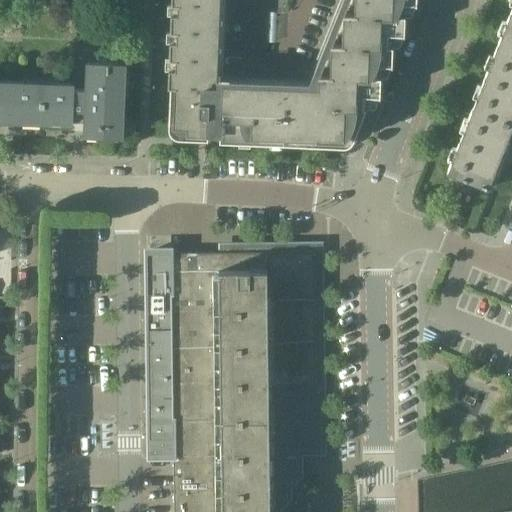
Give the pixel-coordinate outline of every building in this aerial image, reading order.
[(173,0),(169,125),(169,127),(169,129),(170,130),(171,132),(172,134),(173,135),(175,136),(176,137),(178,137),(180,138),(200,139),(200,129),(220,130),(220,139),(343,143),(343,141),(342,141),(343,130),(354,131),(355,131),(407,0),(340,0),(309,77),(307,85),(222,81),(222,86),(217,86),(219,30),(219,0),(173,0)] [(511,5),(497,45),(511,50),(511,5)] [(472,108),(511,124),(511,50),(497,45),(472,108)] [(73,83),(38,81),(37,120),(86,122),(85,134),(122,135),(125,62),(89,61),(88,89),(73,88),(73,83)] [(0,118),(37,120),(38,81),(0,79),(0,118)] [(488,188),(511,128),(511,124),(472,108),(447,172),(488,188)] [(270,511),(270,495),(287,494),(289,492),(288,479),(297,467),(297,450),(322,449),(321,386),(320,386),(317,386),(315,250),(147,253),(150,439),(174,439),(174,511),(270,511)]
